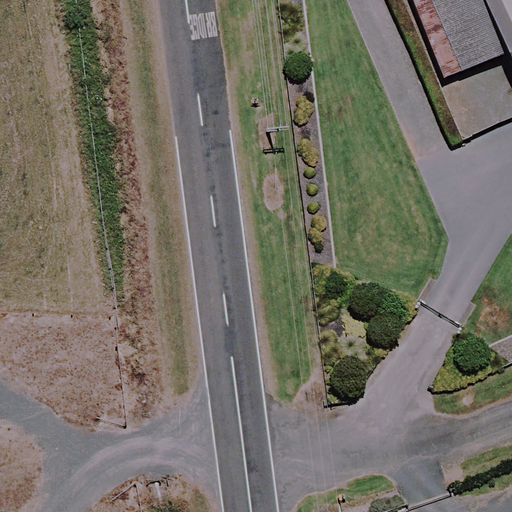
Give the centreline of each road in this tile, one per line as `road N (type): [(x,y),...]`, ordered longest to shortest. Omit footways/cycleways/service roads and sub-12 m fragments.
road 1 (unclassified): [(251,511),(187,0)]
road 2 (unknown): [(300,511),(476,476),(511,461)]
